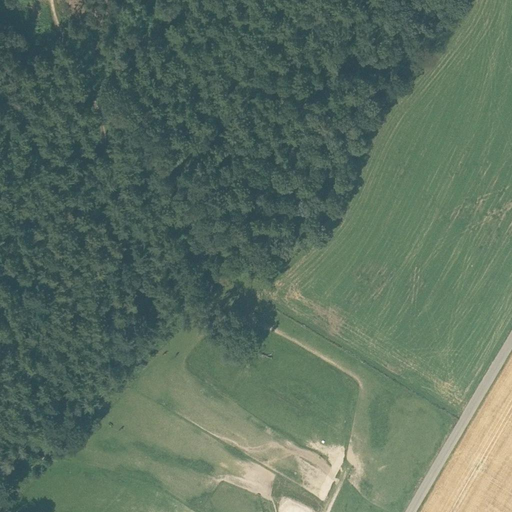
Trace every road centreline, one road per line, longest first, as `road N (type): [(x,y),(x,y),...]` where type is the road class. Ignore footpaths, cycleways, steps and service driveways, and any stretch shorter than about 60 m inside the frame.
road 1 (track): [(0,494),(225,268),(272,271),(319,226),(374,114),(461,0)]
road 2 (tertiary): [(411,511),(511,337)]
